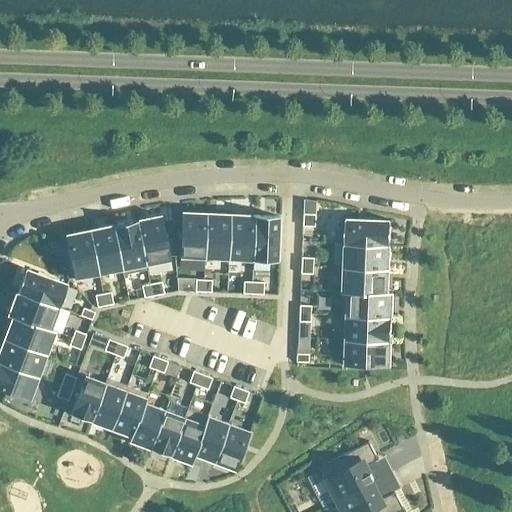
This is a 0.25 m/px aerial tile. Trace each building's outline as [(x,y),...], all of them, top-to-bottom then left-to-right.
[(181,212),(179,257),(204,258),(205,213),(181,212)] [(205,213),(204,258),(228,259),(229,214),(205,213)] [(229,214),(228,259),(252,260),(253,215),(229,214)] [(302,226),(314,227),(314,214),(302,214),(302,226)] [(160,215),(136,220),(146,269),(147,269),(146,264),(169,259),(165,239),(161,220),(160,215)] [(276,261),(278,216),(253,215),(252,260),(276,261)] [(390,220),(379,220),(379,218),(371,218),(371,219),(341,218),(340,218),(339,243),(389,245),(390,220)] [(171,219),(161,220),(165,239),(173,238),(171,219)] [(146,269),(136,220),(112,225),(122,274),(146,269)] [(122,274),(112,225),(89,230),(98,274),(120,269),(121,274),(122,274)] [(98,274),(89,230),(65,235),(70,260),(68,261),(70,268),(71,268),(73,279),(98,274)] [(388,269),(389,245),(339,243),(339,244),(344,244),(343,267),(388,269)] [(312,266),(313,258),(300,257),(300,265),(312,266)] [(312,274),(312,266),(300,265),(300,273),(312,274)] [(387,293),(388,269),(343,267),(342,291),(387,293)] [(49,277),(24,268),(16,292),(58,307),(66,284),(56,280),(56,279),(49,276),(49,277)] [(202,292),(203,280),(195,279),(194,291),(202,292)] [(211,280),(203,280),(202,292),(210,292),(211,280)] [(250,294),(251,282),(243,281),(242,293),(250,294)] [(161,282),(149,284),(151,296),(163,293),(161,282)] [(263,282),(251,282),(250,294),(262,294),(263,282)] [(151,296),(149,284),(141,286),(143,297),(151,296)] [(392,293),(387,293),(342,291),(341,315),(391,317),(392,293)] [(50,329),(58,307),(16,292),(7,314),(12,316),(12,315),(49,330),(50,329)] [(110,292),(102,294),(104,305),(112,304),(110,292)] [(104,305),(102,294),(94,295),(96,307),(104,305)] [(311,306),(299,305),(298,313),(310,314),(311,306)] [(79,315),(91,320),(94,312),(82,308),(79,315)] [(310,322),(310,314),(298,313),(298,321),(310,322)] [(45,354),(54,331),(50,329),(49,330),(12,315),(12,316),(3,338),(45,354)] [(390,341),(391,317),(341,315),(340,339),(390,341)] [(85,334),(74,330),(71,338),(82,342),(85,334)] [(0,347),(0,362),(37,376),(45,354),(3,338),(0,347)] [(80,350),(82,342),(71,338),(68,345),(80,350)] [(115,355),(119,343),(108,339),(103,351),(115,355)] [(389,366),(390,341),(340,339),(339,364),(370,365),(370,366),(378,367),(378,365),(389,366)] [(122,358),(126,346),(119,343),(115,355),(122,358)] [(309,354),(297,354),(296,362),(308,362),(309,354)] [(155,370),(159,359),(152,356),(148,367),(155,370)] [(163,373),(167,361),(159,359),(155,370),(163,373)] [(37,376),(0,362),(0,389),(11,393),(10,394),(17,397),(18,396),(28,400),(37,376)] [(196,385),(200,374),(192,371),(188,382),(196,385)] [(71,389),(75,378),(64,374),(60,385),(71,389)] [(211,378),(200,374),(196,385),(207,389),(211,378)] [(90,421),(104,383),(83,375),(69,413),(90,421)] [(104,383),(90,421),(110,428),(125,390),(104,383)] [(67,401),(71,389),(60,385),(56,396),(67,401)] [(236,400),(240,389),(233,386),(228,397),(236,400)] [(244,403),(248,392),(240,389),(236,400),(244,403)] [(131,436),(143,402),(144,403),(146,398),(145,398),(125,390),(110,428),(130,436),(131,436)] [(143,402),(131,436),(130,436),(128,440),(149,448),(163,410),(144,403),(143,402)] [(169,456),(187,408),(186,408),(182,417),(163,410),(149,448),(169,456)] [(190,463),(207,416),(187,408),(169,456),(190,463)] [(213,462),(227,423),(207,416),(190,463),(194,454),(213,462)] [(239,456),(249,431),(227,423),(213,462),(234,469),(237,463),(238,463),(240,456),(239,456)] [(365,466),(378,459),(368,441),(316,468),(334,503),(338,501),(338,500),(373,481),(365,466)] [(344,511),(397,511),(403,509),(394,491),(381,497),(373,481),(338,500),(338,501),(344,511)]
